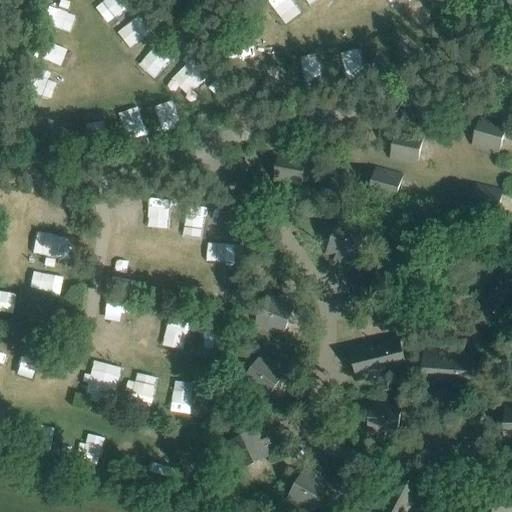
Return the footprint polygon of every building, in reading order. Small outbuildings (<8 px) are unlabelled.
[(499,152),(507,126),(480,118),(472,144),(499,152)] [(417,164),(424,137),(396,131),(390,158),(417,164)] [(274,181),(301,186),(306,158),(279,153),(274,181)] [(395,202),(403,175),(376,167),(369,194),(395,202)] [(470,211),(498,218),(505,190),(477,183),(470,211)] [(325,253),(354,267),(369,233),(355,227),(354,229),(339,222),(325,253)] [(381,262),(399,290),(424,274),(405,243),(392,251),(394,255),(381,262)] [(479,305),(511,324),(511,321),(511,265),(505,261),(499,273),(501,274),(491,291),(488,290),(479,305)] [(271,330),(283,335),(297,304),(270,291),(253,326),(269,333),(271,330)] [(349,347),(359,383),(409,370),(399,334),(385,338),(385,341),(365,346),(364,343),(349,347)] [(458,391),(473,392),(476,353),(424,349),(422,389),(438,390),(438,387),(458,388),(458,391)] [(259,389),(268,397),(289,371),(265,351),(241,381),(256,393),(259,389)] [(368,437),(399,440),(403,402),(388,401),(388,404),(371,402),(368,437)] [(234,453),(242,469),(273,454),(260,427),(226,443),(231,454),(234,453)] [(303,506),(312,511),(316,511),(332,486),(306,470),(288,499),(301,508),(303,506)] [(375,511),(413,511),(419,503),(422,504),(429,490),(395,473),(375,511)] [(511,511),(511,507),(475,499),(472,511),(511,511)]
